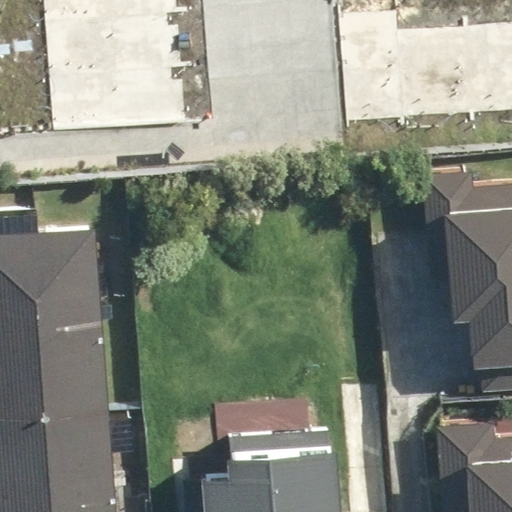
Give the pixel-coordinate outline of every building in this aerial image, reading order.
[(343,32),(341,0),(169,0),(174,124),(429,113),(430,136),(511,132),(511,48),(429,52),(428,29),(343,32)] [(478,160),(427,163),(435,270),(459,268),(461,301),(478,300),(484,382),(511,379),(511,173),(479,176),(478,160)] [(123,511),(101,213),(0,220),(0,511),(123,511)] [(499,412),(441,415),(447,511),(511,511),(511,426),(500,427),(499,412)] [(233,476),(185,481),(188,511),(336,511),(329,434),(230,443),(233,476)]
